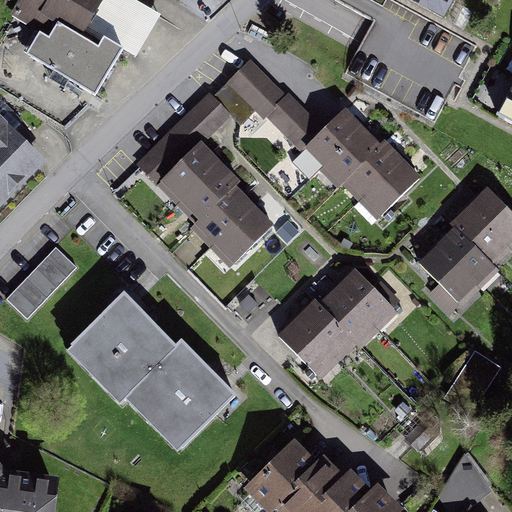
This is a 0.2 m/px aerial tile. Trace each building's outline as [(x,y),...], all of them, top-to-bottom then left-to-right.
[(99,0),(19,0),(11,13),(38,28),(39,26),(49,31),(58,16),(82,30),(87,21),(99,0)] [(139,0),(99,0),(87,21),(104,31),(123,42),(139,50),(161,12),(139,0)] [(476,47),(388,0),(383,0),(343,74),(434,123),(476,47)] [(422,0),(444,12),(450,0),(422,0)] [(49,31),(39,26),(38,28),(26,49),(95,90),(123,42),(104,31),(99,40),(82,30),(58,16),(49,31)] [(251,60),(229,82),(256,109),(265,118),(266,117),(300,150),(324,126),(288,90),(285,93),(251,60)] [(256,109),(229,82),(214,95),(233,114),(242,124),(256,109)] [(214,95),(210,91),(135,163),(154,183),(161,176),(202,136),(206,140),(233,114),(214,95)] [(380,139),(345,105),(324,126),(300,150),(337,187),(341,183),(378,219),(423,174),(384,135),(380,139)] [(0,204),(45,157),(0,113),(0,204)] [(202,136),(161,176),(200,216),(195,221),(235,262),(276,221),(237,181),(241,177),(206,140),(202,136)] [(453,224),(418,258),(463,304),(499,268),(495,264),(511,246),(511,205),(488,181),(448,219),(453,224)] [(294,220),(284,230),(293,239),(303,229),(294,220)] [(57,249),(7,299),(28,320),(78,269),(57,249)] [(315,294),(277,331),(322,377),(356,343),(361,349),(400,311),(355,264),(320,299),(315,294)] [(124,285),(64,344),(119,400),(126,393),(178,445),(236,388),(181,332),(176,338),(124,285)] [(502,365),(475,348),(443,399),(470,416),(502,365)] [(0,392),(1,387),(0,386),(0,511),(53,511),(58,471),(5,465),(0,456),(0,392)] [(316,456),(294,434),(243,484),(270,511),(277,505),(284,511),(396,511),(404,504),(377,476),(371,482),(351,462),(344,469),(323,448),(316,456)] [(440,496),(450,511),(455,511),(472,500),(474,504),(491,492),(465,453),(440,496)] [(484,511),(483,511),(481,511),(480,511),(474,504),(472,500),(455,511),(484,511)]
